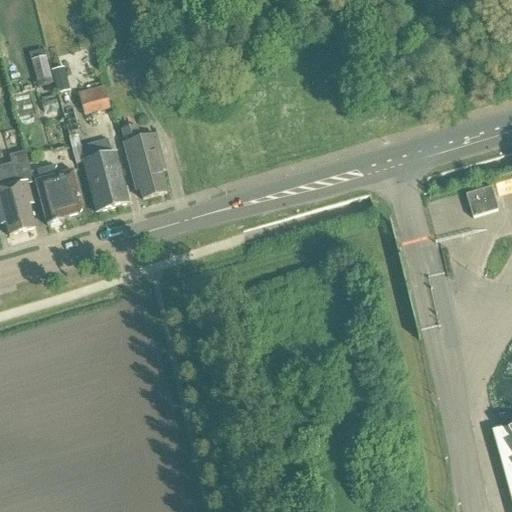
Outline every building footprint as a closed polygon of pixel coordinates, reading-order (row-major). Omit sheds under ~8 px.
[(117,64),(122,84),(142,79),(136,59),(117,64)] [(32,64),(38,88),(52,84),(46,60),(32,64)] [(67,83),(55,87),(58,98),(70,94),(67,83)] [(84,120),(110,113),(104,90),(78,97),(84,120)] [(156,139),(140,143),(136,130),(122,134),(126,147),(124,148),(136,195),(140,194),(143,203),(167,197),(161,175),(165,174),(156,139)] [(70,140),(77,166),(112,157),(108,142),(81,150),(77,138),(70,140)] [(0,169),(0,223),(2,229),(6,228),(9,240),(36,233),(24,188),(34,185),(25,155),(9,159),(11,166),(0,169)] [(129,207),(116,156),(83,165),(97,216),(129,207)] [(57,179),(54,169),(37,174),(40,184),(36,185),(36,186),(47,229),(64,225),(63,222),(80,217),(82,212),(83,212),(73,175),(74,175),(73,174),(57,179)] [(492,191),(467,199),(474,222),(499,214),(492,191)]
